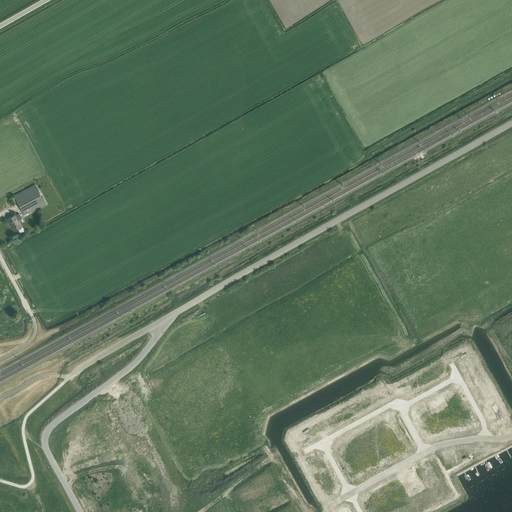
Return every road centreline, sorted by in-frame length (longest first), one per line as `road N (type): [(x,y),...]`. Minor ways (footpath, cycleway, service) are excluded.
road 1 (tertiary): [(161,322),(511,123)]
road 2 (tertiary): [(161,322),(131,364),(44,437),(80,511)]
